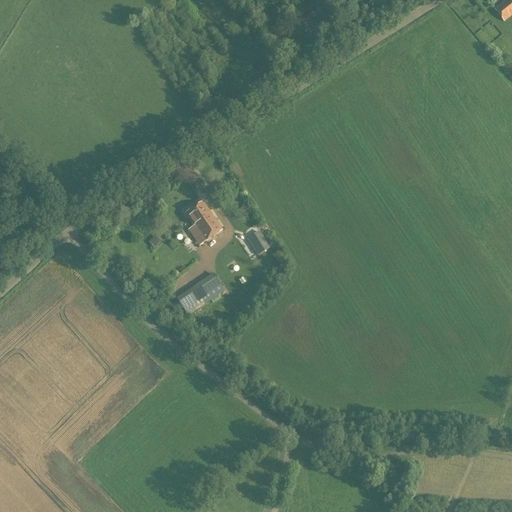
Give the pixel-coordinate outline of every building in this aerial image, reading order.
[(504,24),(511,16),(511,2),(510,0),(505,0),(494,10),(504,24)] [(321,28),(310,14),(294,26),(305,41),(321,28)] [(202,203),(185,215),(194,228),(189,231),(193,237),(198,233),(204,243),(221,231),(202,203)] [(259,233),(248,240),(258,256),(269,249),(259,233)] [(193,289),(184,295),(176,301),(187,316),(195,311),(204,305),(207,310),(228,296),(213,275),(193,289)]
